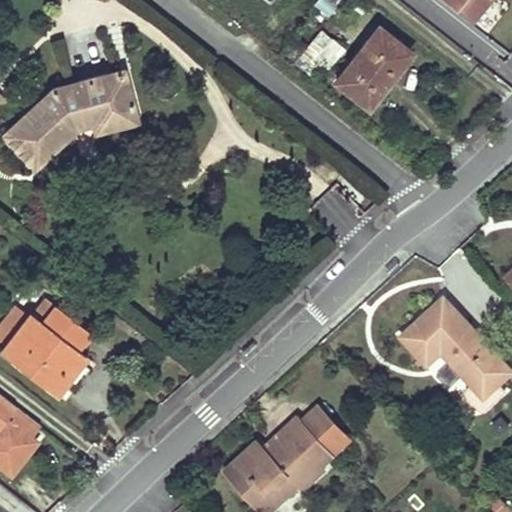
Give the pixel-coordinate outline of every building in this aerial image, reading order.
[(449,0),(450,1),(450,0),(458,0),(475,14),(486,0),(449,0)] [(475,14),(458,0),(450,0),(450,1),(472,18),(475,14)] [(407,51),(377,27),(335,79),(335,81),(365,104),(407,51)] [(341,48),(330,40),(315,59),(325,67),(341,48)] [(119,70),(112,72),(118,90),(123,88),(119,70)] [(112,72),(50,90),(7,129),(17,141),(13,145),(31,165),(73,126),(70,118),(78,116),(81,123),(90,121),(107,116),(110,126),(132,120),(123,88),(118,90),(112,72)] [(70,118),(73,126),(81,123),(78,116),(70,118)] [(107,116),(90,121),(93,131),(110,126),(107,116)] [(17,141),(7,129),(2,134),(13,145),(17,141)] [(381,137),(375,144),(389,155),(395,147),(381,137)] [(46,298),(33,315),(50,328),(75,348),(89,330),(46,298)] [(483,411),(506,391),(499,383),(511,373),(443,298),(401,337),(425,364),(441,351),(473,385),(466,391),(466,397),(474,406),(483,411)] [(0,340),(4,343),(26,315),(14,305),(0,322),(0,340)] [(33,315),(28,312),(4,343),(0,347),(0,348),(55,392),(79,361),(84,355),(75,348),(50,328),(33,315)] [(87,367),(79,361),(55,392),(63,398),(87,367)] [(0,466),(4,469),(9,464),(13,467),(35,439),(29,434),(37,423),(0,395),(0,466)] [(319,405),(302,420),(333,455),(349,439),(319,405)] [(256,455),(249,448),(228,468),(237,478),(232,482),(249,499),(262,489),(267,492),(275,485),(285,496),(297,485),(302,490),(325,468),(323,464),(333,455),(302,420),(299,416),(264,447),(256,455)] [(264,447),(258,440),(249,448),(256,455),(264,447)] [(13,467),(9,464),(4,469),(9,473),(13,467)] [(237,478),(228,468),(223,471),(232,482),(237,478)] [(262,489),(249,499),(261,511),(266,511),(285,496),(275,485),(267,492),(262,489)] [(496,511),(511,511),(511,509),(504,501),(495,510),(496,511)]
